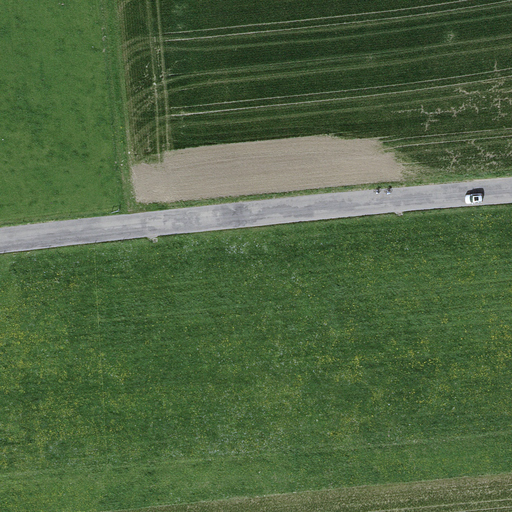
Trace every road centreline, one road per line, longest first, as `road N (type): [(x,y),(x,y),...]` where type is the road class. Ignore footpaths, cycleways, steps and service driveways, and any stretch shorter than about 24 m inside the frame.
road 1 (unclassified): [(511,190),(0,236)]
road 2 (track): [(109,0),(129,225)]
